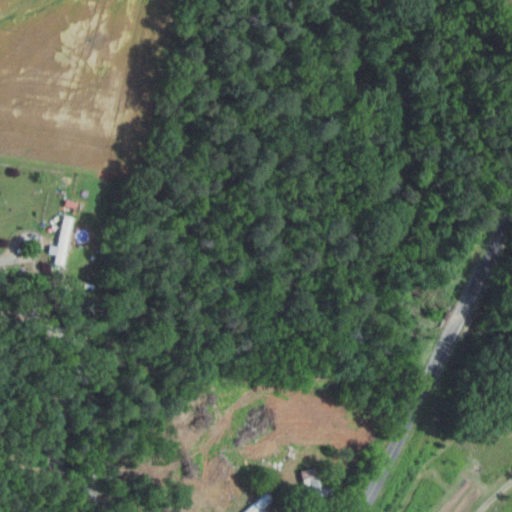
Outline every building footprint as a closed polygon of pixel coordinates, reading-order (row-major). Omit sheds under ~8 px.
[(74,208),(64,206),(65,200),(75,202),(74,208)] [(62,265),(54,263),(65,216),(73,218),(62,265)] [(229,490),(215,479),(224,468),(221,465),(227,458),(244,472),(229,490)] [(313,501),(309,486),(304,487),(299,470),(315,466),(317,473),(319,472),(323,486),(331,484),(334,495),(313,501)] [(244,511),(267,492),(274,499),(264,508),(267,511),(244,511)]
